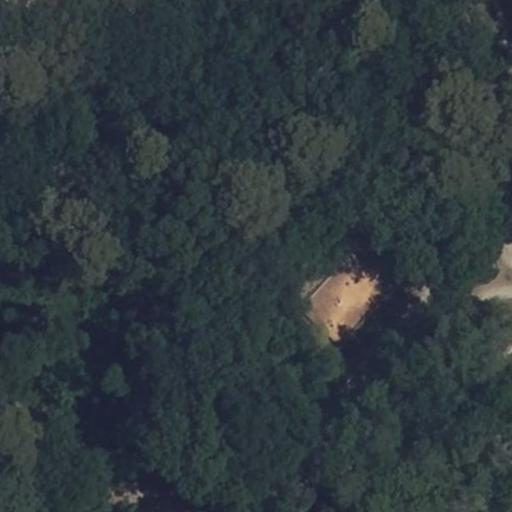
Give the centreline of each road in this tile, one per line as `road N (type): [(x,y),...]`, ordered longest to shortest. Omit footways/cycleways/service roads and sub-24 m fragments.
road 1 (track): [(349,511),(351,434),(369,358),(492,287),(511,285)]
road 2 (track): [(494,152),(493,99),(469,0)]
